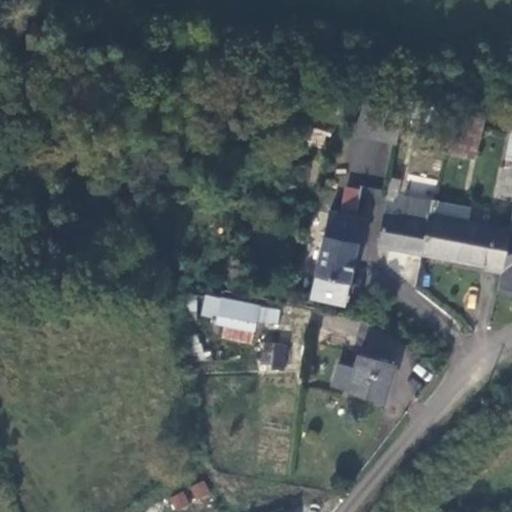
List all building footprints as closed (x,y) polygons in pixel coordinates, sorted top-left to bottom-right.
[(369,88),(365,103),(404,114),(408,98),(369,88)] [(404,114),(365,103),(357,133),(395,143),(404,114)] [(486,114),(457,106),(446,151),(475,157),(486,114)] [(348,169),(385,176),(391,144),(354,137),(348,169)] [(511,195),(511,168),(503,167),(497,193),(511,195)] [(397,199),(401,179),(391,177),(386,197),(397,199)] [(378,244),(423,253),(431,213),(433,199),(404,194),(400,216),(385,213),(378,244)] [(435,200),(432,213),(467,220),(470,207),(435,200)] [(345,305),(363,218),(330,211),(312,297),(345,305)] [(503,272),(511,229),(467,220),(432,213),(431,213),(423,253),(485,265),(485,268),(503,272)] [(511,224),(511,229),(503,272),(502,275),(499,293),(511,295),(511,224)] [(406,256),(401,276),(416,280),(421,260),(406,256)] [(259,306),(222,299),(218,319),(226,321),(223,337),(251,342),(259,306)] [(275,342),(265,341),(262,361),(272,362),(275,342)] [(356,368),(340,364),(333,386),(385,401),(396,365),(380,360),(381,355),(363,349),(361,355),(360,354),(356,368)]
